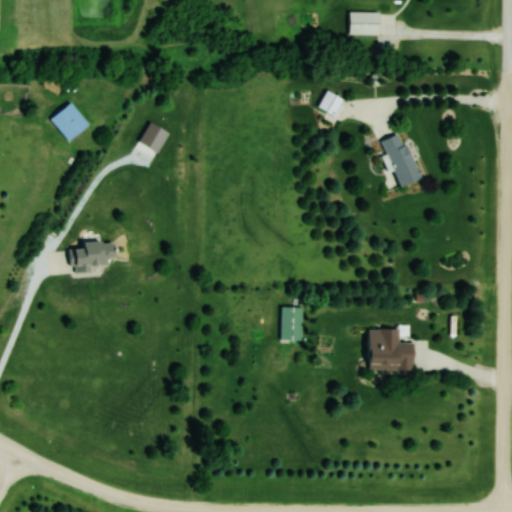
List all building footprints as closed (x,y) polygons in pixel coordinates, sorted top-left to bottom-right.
[(348,34),(378,34),(378,11),(348,11),(348,34)] [(342,99),(326,90),(316,107),(332,116),(342,99)] [(67,141),(87,124),(69,102),(49,118),(67,141)] [(380,140),(400,187),(420,178),(400,132),(380,140)] [(81,242),(81,249),(70,249),(71,267),(81,267),(105,267),(105,258),(112,258),(112,242),(81,242)] [(301,341),(301,307),(279,307),(279,341),(301,341)] [(366,370),(411,371),(412,342),(367,342),(366,370)]
